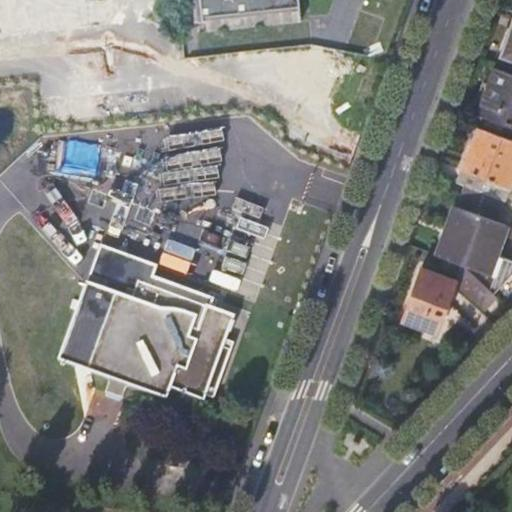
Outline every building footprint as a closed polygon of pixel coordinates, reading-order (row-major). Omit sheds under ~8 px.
[(299,0),(196,0),(199,18),(300,7),(299,0)] [(511,62),(511,19),(498,58),(511,62)] [(511,126),(511,76),(495,70),(478,115),(511,126)] [(504,200),(506,202),(511,184),(511,140),(478,128),(458,184),(466,187),(504,200)] [(455,206),(437,256),(461,264),(464,265),(493,293),(511,274),(511,260),(497,255),(508,225),(497,221),(506,202),(504,200),(466,187),(457,207),(455,206)] [(108,386),(124,393),(127,385),(165,399),(169,388),(202,401),(204,397),(210,400),(231,343),(224,341),(232,317),(211,309),(214,299),(154,279),(158,269),(99,248),(60,361),(110,379),(108,386)] [(484,307),(495,295),(493,293),(464,265),(461,264),(457,275),(464,277),(458,284),(484,307)] [(456,282),(421,270),(402,321),(437,334),(456,282)] [(122,400),(124,393),(108,386),(105,394),(122,400)]
